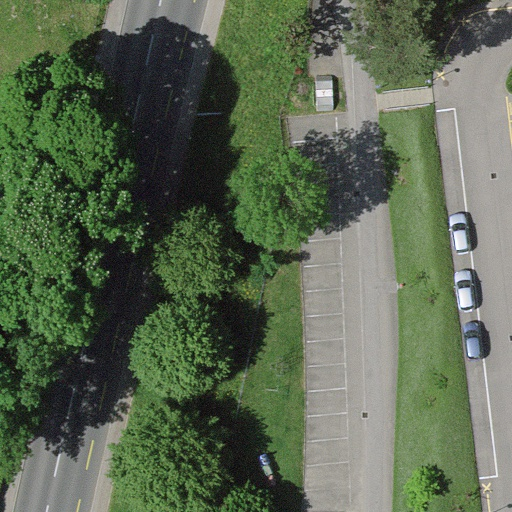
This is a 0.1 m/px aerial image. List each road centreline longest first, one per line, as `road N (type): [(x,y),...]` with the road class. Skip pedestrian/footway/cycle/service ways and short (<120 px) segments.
road 1 (primary): [(161,0),(50,511)]
road 2 (residential): [(511,485),(475,98)]
